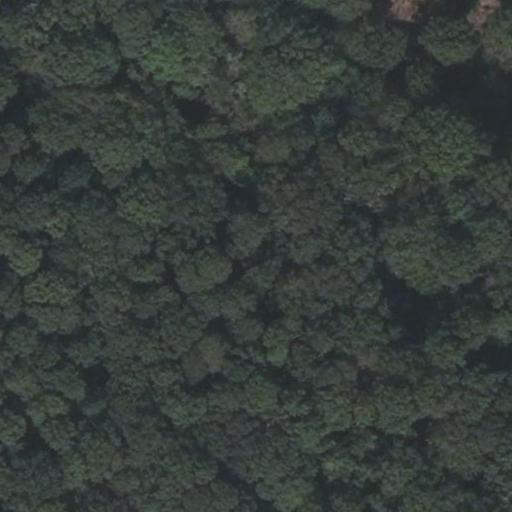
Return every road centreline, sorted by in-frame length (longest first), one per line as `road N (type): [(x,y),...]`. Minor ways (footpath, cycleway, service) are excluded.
road 1 (track): [(213,0),(331,42),(404,39),(511,6)]
road 2 (track): [(0,319),(64,443),(66,511)]
